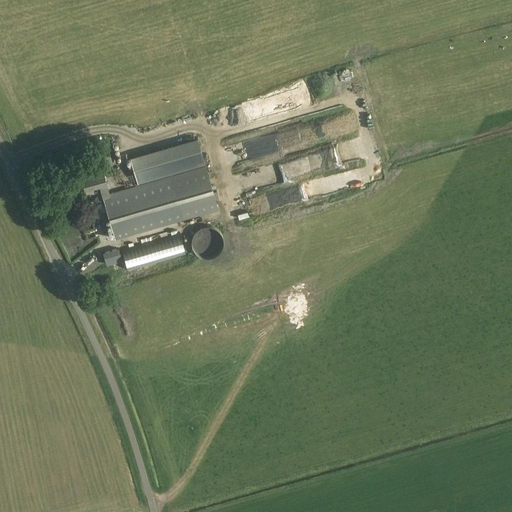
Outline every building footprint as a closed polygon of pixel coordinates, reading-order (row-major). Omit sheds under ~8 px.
[(188,171),(110,194),(107,185),(103,170),(81,176),(86,191),(100,187),(102,196),(103,196),(116,240),(193,218),(219,210),(206,166),(188,171)] [(120,177),(116,178),(119,190),(138,184),(133,168),(119,172),(120,177)] [(321,182),(309,183),(310,198),(322,197),(321,182)] [(84,230),(97,227),(96,221),(83,224),(84,230)] [(279,242),(291,242),(290,234),(278,235),(279,242)] [(122,249),(124,260),(151,254),(149,242),(122,249)]
